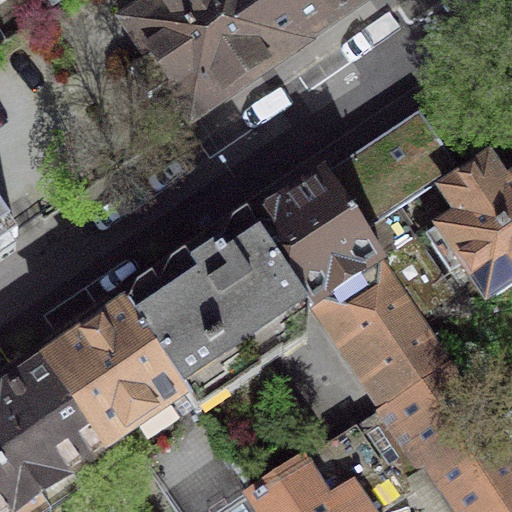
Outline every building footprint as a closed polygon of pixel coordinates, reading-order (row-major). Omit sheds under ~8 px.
[(192,117),(364,0),(168,0),(130,26),(192,117)] [(397,212),(455,172),(418,116),(323,179),(379,263),(417,321),(453,295),(397,212)] [(460,219),(429,240),(451,273),(462,265),(486,301),(511,284),(511,182),(504,188),(488,163),(443,193),(460,219)] [(379,263),(323,179),(254,226),(309,308),(321,301),(379,263)] [(0,249),(16,239),(0,215),(0,249)] [(309,308),(254,226),(125,313),(180,393),(184,391),(188,397),(216,377),(222,386),(279,349),(277,346),(300,330),(293,320),(309,308)] [(392,405),(447,366),(417,321),(379,263),(321,301),(392,405)] [(125,313),(47,364),(105,450),(126,436),(176,511),(224,511),(249,496),(185,401),(181,404),(176,396),(180,393),(125,313)] [(323,449),(268,363),(198,410),(190,398),(185,401),(249,496),(323,449)] [(0,511),(14,511),(105,450),(47,364),(0,395),(0,511)] [(323,449),(249,496),(259,511),(376,511),(436,473),(461,511),(511,511),(511,460),(490,427),(447,366),(392,405),(323,449)] [(511,412),(490,427),(511,460),(511,412)] [(224,511),(259,511),(249,496),(224,511)]
